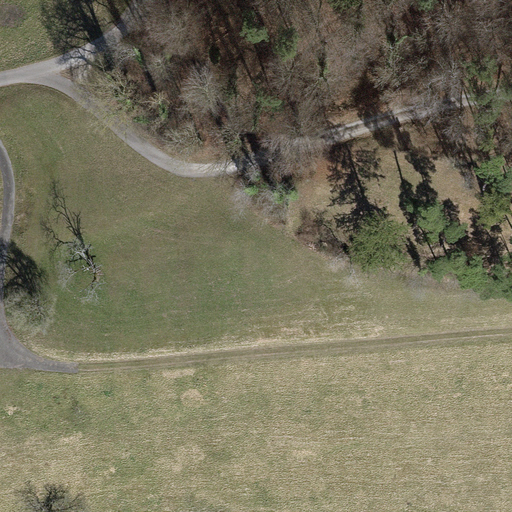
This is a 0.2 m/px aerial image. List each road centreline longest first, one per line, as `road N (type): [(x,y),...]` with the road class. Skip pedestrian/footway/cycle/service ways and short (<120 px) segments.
road 1 (track): [(0,313),(6,338),(22,353),(79,368),(511,332)]
road 2 (track): [(41,73),(152,153),(202,169),(511,92)]
road 3 (track): [(41,73),(112,37),(144,0)]
road 4 (track): [(0,149),(9,192),(0,276)]
